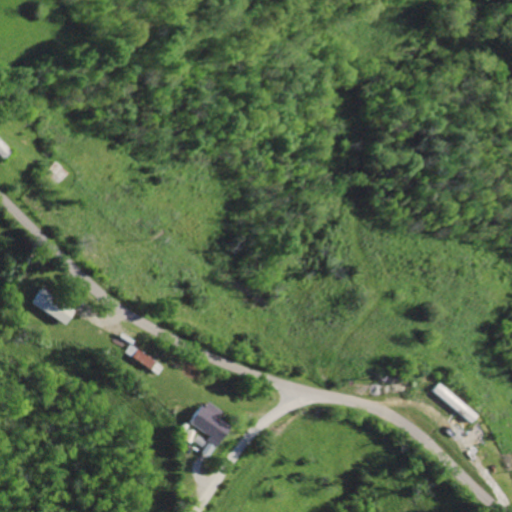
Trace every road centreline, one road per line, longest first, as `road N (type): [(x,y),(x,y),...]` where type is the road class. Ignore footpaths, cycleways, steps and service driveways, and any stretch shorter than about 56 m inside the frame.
road 1 (residential): [(500,511),(391,418),(263,379),(130,316),(86,284),(0,197)]
road 2 (residential): [(190,511),(251,430),(314,394)]
